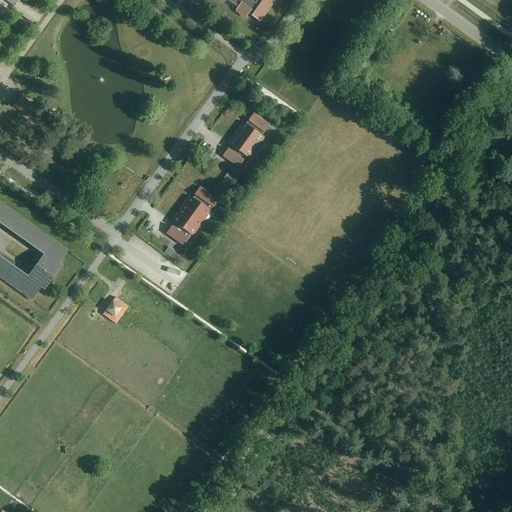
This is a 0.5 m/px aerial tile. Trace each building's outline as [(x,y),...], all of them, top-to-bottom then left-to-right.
[(220,0),(224,2),(225,1),(225,0),(226,0),(237,7),(236,9),(235,10),(245,18),(248,14),(258,22),(259,21),(273,0),(220,0)] [(196,14),(199,9),(191,3),(188,8),(196,14)] [(241,46),(245,41),(237,35),(233,40),(241,46)] [(441,77),(418,57),(407,69),(413,74),(410,78),(428,93),(441,77)] [(27,117),(35,107),(21,96),(13,106),(27,117)] [(269,125),(253,114),(245,124),(243,122),(227,143),(230,145),(222,156),(238,168),(246,157),(248,159),(264,138),(261,136),(269,125)] [(233,185),(236,181),(227,173),(223,178),(233,185)] [(218,201),(199,187),(192,198),(189,196),(171,221),(173,223),(166,233),(182,245),(190,235),(192,236),(218,201)] [(0,278),(32,301),(41,288),(44,290),(61,266),(58,263),(67,251),(0,202),(0,278)] [(177,262),(181,257),(171,250),(167,255),(177,262)] [(115,297),(103,314),(102,315),(115,324),(128,307),(115,297)]
